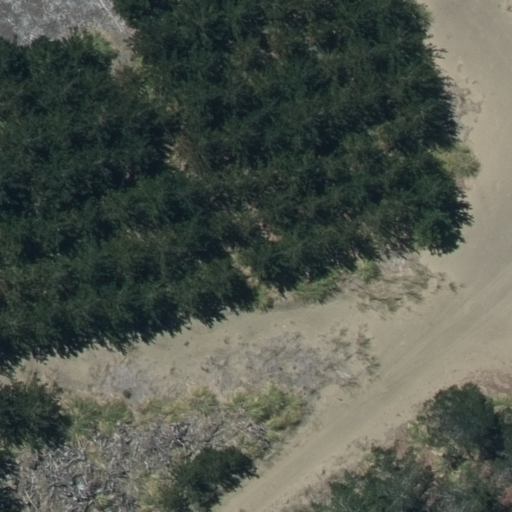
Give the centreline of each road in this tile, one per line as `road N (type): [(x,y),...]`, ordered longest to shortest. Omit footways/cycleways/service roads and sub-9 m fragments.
road 1 (track): [(511,220),(186,511)]
road 2 (track): [(460,0),(511,162)]
